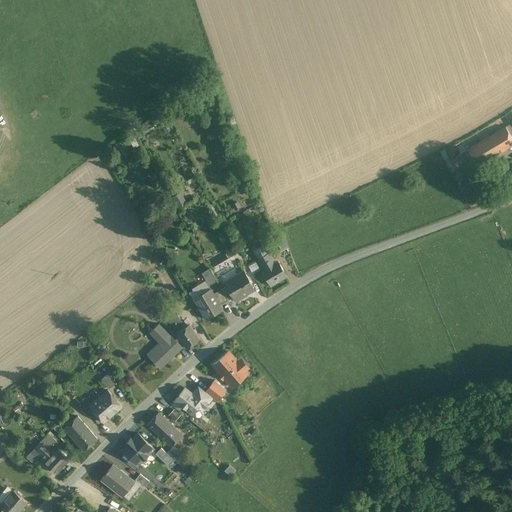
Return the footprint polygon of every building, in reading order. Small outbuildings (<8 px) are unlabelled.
[(511,138),(505,127),(468,149),(477,166),(511,145),(511,138)] [(482,172),(467,181),(479,201),(494,192),(482,172)] [(468,205),(475,202),(467,181),(460,183),(468,205)] [(283,233),(276,236),(280,251),(288,248),(283,233)] [(262,270),(270,286),(287,277),(279,261),(276,263),(271,253),(258,259),(263,269),(262,270)] [(202,272),(210,288),(221,306),(229,302),(227,300),(221,289),(210,268),(202,272)] [(233,298),(235,302),(246,296),(245,293),(253,289),(243,271),(224,281),(226,286),(233,298)] [(226,286),(221,289),(227,300),(233,298),(226,286)] [(192,298),(204,319),(222,309),(221,306),(210,288),(192,298)] [(168,321),(187,348),(200,339),(189,324),(185,327),(176,315),(168,321)] [(146,354),(159,367),(181,346),(159,324),(151,331),(160,340),(146,354)] [(213,365),(231,387),(248,373),(229,351),(213,365)] [(110,371),(101,379),(109,388),(116,382),(110,371)] [(214,381),(205,391),(213,397),(217,401),(225,390),(214,381)] [(175,400),(192,414),(200,405),(204,408),(213,397),(205,391),(199,386),(192,394),(185,388),(175,400)] [(89,405),(103,422),(122,406),(107,389),(89,405)] [(159,412),(147,424),(171,447),(182,435),(159,412)] [(64,427),(83,451),(97,439),(77,416),(64,427)] [(154,448),(138,433),(132,439),(131,438),(126,442),(127,444),(122,449),(138,464),(154,448)] [(36,447),(27,457),(34,464),(38,459),(44,465),(46,463),(56,473),(70,458),(59,448),(61,446),(48,434),(44,439),(46,441),(38,449),(36,447)] [(171,468),(180,459),(170,448),(166,452),(161,446),(156,451),(171,468)] [(111,465),(100,479),(122,496),(133,482),(111,465)] [(140,474),(135,479),(145,487),(149,481),(140,474)] [(0,500),(6,506),(11,511),(18,511),(27,502),(13,490),(8,496),(4,493),(0,497),(0,500)]
